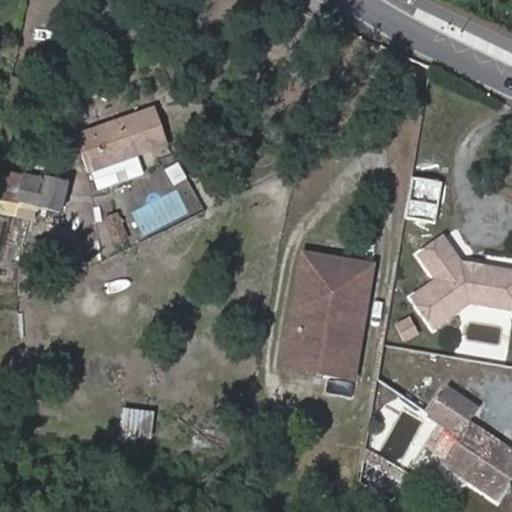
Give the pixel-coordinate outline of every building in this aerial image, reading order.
[(78,136),(89,168),(136,151),(167,141),(157,107),(78,136)] [(136,151),(89,168),(95,186),(143,170),(136,151)] [(131,211),(144,236),(199,208),(177,164),(167,169),(177,188),(131,211)] [(0,196),(61,209),(66,184),(3,172),(0,188),(0,196)] [(415,177),(408,215),(437,221),(444,182),(415,177)] [(128,237),(118,212),(105,217),(115,242),(128,237)] [(410,297),(432,330),(472,301),(507,307),(511,273),(464,266),(445,240),(419,256),(435,281),(410,297)] [(304,302),(296,348),(350,358),(365,273),(318,264),(311,304),(304,302)] [(409,321),(395,327),(402,342),(417,335),(409,321)] [(345,382),(350,358),(296,348),(291,372),(345,382)] [(381,376),(415,383),(421,355),(386,349),(381,376)] [(478,409),(449,389),(430,418),(460,438),(442,464),(497,501),(511,478),(511,452),(468,423),(478,409)] [(122,421),(144,424),(146,411),(124,408),(122,421)] [(372,454),(366,462),(402,483),(407,474),(372,454)]
